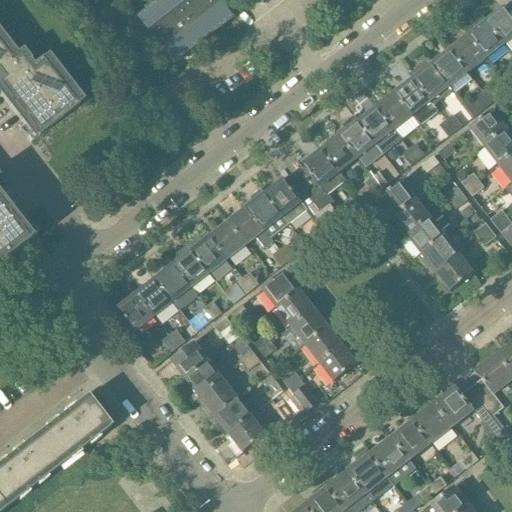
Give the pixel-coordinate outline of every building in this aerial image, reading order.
[(162,0),(138,18),(174,65),(235,18),(221,0),(162,0)] [(511,14),(506,7),(487,22),(506,45),(511,40),(511,14)] [(488,60),(506,45),(487,22),(469,36),(488,60)] [(469,74),(488,60),(469,36),(451,50),(469,74)] [(0,87),(38,136),(78,105),(41,59),(34,65),(22,50),(10,59),(0,46),(0,87)] [(451,88),(469,74),(451,50),(432,64),(451,88)] [(432,103),(451,88),(432,64),(414,79),(432,103)] [(414,117),(432,103),(414,79),(395,93),(414,117)] [(170,143),(180,135),(142,86),(132,93),(170,143)] [(491,87),(484,93),(493,105),(500,99),(491,87)] [(395,93),(377,108),(395,132),(414,117),(395,93)] [(486,110),(493,105),(484,93),(477,98),(486,110)] [(377,108),(358,122),(377,146),(383,155),(402,141),(395,132),(377,108)] [(470,129),(485,148),(509,130),(494,111),(470,129)] [(454,116),(446,122),(456,133),(463,127),(454,116)] [(340,136),(358,160),(377,146),(358,122),(354,117),(342,126),(346,131),(340,136)] [(456,133),(446,122),(440,127),(449,138),(456,133)] [(511,156),(511,134),(509,130),(485,148),(499,166),(511,156)] [(340,174),(358,160),(340,136),(322,150),(340,174)] [(439,154),(445,161),(457,152),(451,144),(439,154)] [(417,145),(409,151),(418,163),(426,157),(417,145)] [(346,182),(340,174),(322,150),(303,165),(307,170),(297,177),(316,201),(319,204),(324,211),(335,203),(329,195),(346,182)] [(418,163),(409,151),(403,156),(412,167),(418,163)] [(511,156),(499,166),(511,182),(511,156)] [(435,157),(422,167),(428,174),(440,165),(440,164),(435,157)] [(380,173),(373,179),(382,191),(389,185),(380,173)] [(468,191),(480,182),(474,174),(462,184),(468,191)] [(284,180),(277,185),(273,179),(261,188),(266,194),(271,201),(284,218),(290,225),(308,211),(314,219),(324,211),(319,204),(316,201),(297,177),(288,184),(284,180)] [(375,196),(382,191),(373,179),(366,184),(375,196)] [(379,200),(394,219),(416,201),(417,200),(403,182),(379,200)] [(486,189),(480,182),(468,191),(474,198),(486,189)] [(446,197),(451,204),(463,195),(458,187),(446,197)] [(266,232),(284,218),(271,201),(266,194),(261,188),(250,197),(254,203),(248,208),(266,232)] [(469,202),(463,195),(451,204),(457,211),(469,202)] [(408,237),(432,219),(417,200),(416,201),(394,219),(389,222),(398,234),(403,230),(408,237)] [(0,264),(29,242),(0,205),(0,264)] [(317,217),(327,230),(342,219),(331,206),(324,211),(317,217)] [(265,233),(266,232),(248,208),(229,223),(247,247),(257,239),(265,250),(274,243),(265,233)] [(491,221),(498,229),(509,220),(503,211),(491,221)] [(447,238),(432,219),(408,237),(423,256),(446,238),(447,238)] [(511,226),(511,223),(509,220),(498,229),(502,235),(511,226)] [(229,261),(247,247),(229,223),(211,237),(229,261)] [(486,224),(474,233),(481,242),(493,233),(486,224)] [(493,233),(481,242),(485,248),(497,239),(497,238),(493,233)] [(193,251),(212,274),(229,261),(211,237),(204,242),(200,237),(189,246),(193,251)] [(461,257),(447,238),(446,238),(423,256),(438,275),(461,257)] [(193,289),(212,274),(193,251),(189,246),(177,255),(181,260),(174,265),(174,266),(193,289)] [(287,246),(280,251),(290,263),(294,260),(296,257),(287,246)] [(290,263),(280,251),(273,256),(283,268),(290,263)] [(438,275),(452,293),(475,275),(461,257),(438,275)] [(174,304),(193,289),(174,266),(159,277),(156,280),(174,304)] [(263,291),(278,309),(301,291),(286,272),(263,291)] [(251,274),(243,280),(252,292),(260,286),(251,274)] [(159,315),(174,304),(156,280),(137,294),(156,318),(159,315)] [(252,292),(243,280),(237,285),(246,297),(252,292)] [(292,327),(292,328),(315,310),(315,309),(301,291),(278,309),(292,327)] [(156,318),(137,294),(118,309),(136,333),(156,318)] [(214,303),(207,308),(216,320),(223,315),(214,303)] [(249,313),(244,306),(231,315),(237,322),(249,313)] [(216,320),(207,308),(200,314),(209,326),(216,320)] [(315,310),(292,328),(307,347),(330,329),(315,309),(315,310)] [(220,335),(232,326),(227,319),(215,328),(220,335)] [(344,348),(330,329),(307,347),(322,366),(322,365),(344,348)] [(177,331),(170,337),(179,349),(186,343),(177,331)] [(261,352),(273,343),(267,336),(255,345),(261,352)] [(179,349),(170,337),(163,342),(172,354),(179,349)] [(209,362),(195,343),(172,361),(186,380),(209,362)] [(278,350),(273,343),(261,352),(266,359),(278,350)] [(511,345),(498,356),(511,373),(511,345)] [(322,365),(322,366),(335,383),(358,365),(344,348),(322,365)] [(256,356),(251,349),(238,359),(244,365),(256,356)] [(256,356),(244,365),(249,372),(261,363),(256,356)] [(476,373),(482,380),(473,388),(496,417),(505,409),(495,396),(511,383),(511,373),(498,356),(476,373)] [(195,392),(191,395),(197,403),(201,399),(224,380),(230,376),(223,367),(217,372),(209,362),(186,380),(195,392)] [(290,390),(302,381),(296,373),(284,382),(290,390)] [(201,399),(206,406),(201,410),(211,422),(239,399),(231,389),(237,385),(230,376),(224,380),(201,399)] [(320,403),(302,381),(290,390),(295,396),(308,412),(320,403)] [(435,405),(453,429),(475,412),(500,445),(510,437),(495,418),(496,417),(473,388),(463,395),(457,388),(451,384),(442,391),(444,398),(435,405)] [(284,393),(279,386),(267,395),(272,402),(284,393)] [(272,402),(288,424),(301,414),(284,393),(272,402)] [(111,428),(87,397),(35,438),(59,469),(111,428)] [(253,418),(239,399),(211,422),(219,433),(225,429),(230,437),(230,436),(253,418)] [(453,429),(435,405),(414,422),(432,446),(453,429)] [(230,436),(230,437),(244,455),(268,436),(253,418),(230,436)] [(432,446),(414,422),(392,438),(392,439),(411,463),(432,446)] [(59,469),(35,438),(0,465),(0,500),(7,509),(59,469)] [(416,470),(411,463),(392,439),(371,455),(389,479),(395,487),(416,470)] [(367,451),(355,460),(359,465),(349,472),(367,496),(389,479),(371,455),(367,451)] [(467,471),(479,462),(472,454),(461,463),(467,471)] [(348,472),(328,489),(345,511),(360,511),(372,503),(367,496),(349,472),(348,472)] [(435,495),(447,487),(440,479),(429,487),(435,495)] [(311,511),(345,511),(328,489),(325,485),(313,495),(316,498),(306,505),(311,511)] [(435,495),(429,487),(418,496),(424,504),(435,495)] [(463,511),(470,507),(455,488),(423,511),(463,511)]
